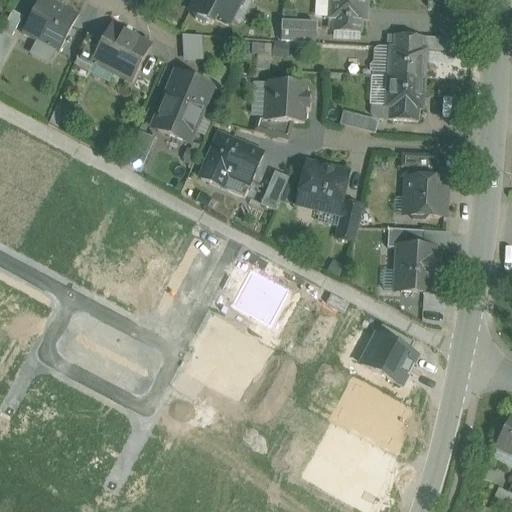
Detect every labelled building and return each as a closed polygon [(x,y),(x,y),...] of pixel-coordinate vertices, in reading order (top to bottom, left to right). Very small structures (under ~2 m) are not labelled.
[(78,17),(45,0),(40,0),(22,35),(58,55),(78,17)] [(195,0),(194,3),(196,4),(191,14),(193,15),(195,21),(204,25),(209,24),(212,25),(214,20),(227,26),(240,0),(195,0)] [(367,0),(329,0),(329,21),(333,21),(333,33),(361,35),(362,22),(367,23),(367,0)] [(23,18),(12,13),(1,34),(11,39),(23,18)] [(316,26),(281,24),(281,42),(316,44),(316,26)] [(150,48),(111,28),(103,44),(92,63),(94,64),(131,84),(150,48)] [(103,44),(87,36),(76,61),(91,69),(94,64),(92,63),(103,44)] [(183,61),(203,61),(203,37),(184,36),(183,61)] [(423,39),(394,37),(394,49),(389,49),(387,79),(425,81),(427,51),(422,51),(423,39)] [(287,57),(288,43),(273,42),(272,57),(287,57)] [(257,64),(271,64),(271,44),(257,44),(257,64)] [(211,90),(176,75),(165,100),(201,115),(211,90)] [(425,81),(387,79),(385,108),(373,107),(373,116),(378,121),(418,123),(419,111),(423,111),(425,81)] [(306,86),(267,84),(265,119),(265,123),(293,125),(304,125),(305,111),(308,111),(309,97),(306,97),(306,86)] [(201,115),(165,100),(153,130),(188,145),(201,115)] [(378,124),(343,115),(340,127),(375,136),(378,124)] [(293,125),(265,123),(265,119),(257,119),(254,133),(288,142),(293,125)] [(138,134),(124,167),(140,175),(155,141),(138,134)] [(263,156),(219,138),(201,181),(222,190),(227,178),(250,188),(263,156)] [(438,158),(402,156),(401,169),(413,170),(412,181),(442,183),(443,171),(437,170),(438,158)] [(347,175),(308,166),(298,207),(322,212),(322,208),(338,212),(347,175)] [(289,180),(275,174),(260,207),(275,213),(289,180)] [(412,181),(406,181),(405,200),(409,205),(408,217),(412,221),(424,222),(428,218),(444,219),(446,183),(412,181)] [(361,209),(345,205),(337,240),(352,244),(361,209)] [(316,214),(315,223),(337,227),(338,218),(316,214)] [(424,233),(388,231),(387,250),(397,250),(398,249),(423,251),(424,233)] [(423,251),(398,249),(397,250),(395,293),(432,296),(433,278),(437,279),(438,263),(434,263),(435,251),(423,251)] [(511,419),(510,419),(495,448),(511,456),(511,419)] [(511,496),(509,495),(499,490),(493,502),(511,511),(511,496)]
